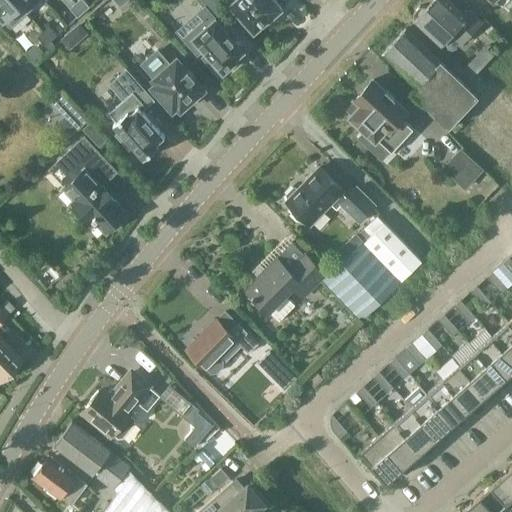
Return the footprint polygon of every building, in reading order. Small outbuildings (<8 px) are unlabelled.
[(15,0),(0,0),(0,15),(10,28),(27,13),(15,0)] [(15,0),(27,13),(41,0),(15,0)] [(84,0),(78,0),(76,3),(84,12),(90,6),(84,0)] [(203,20),(183,37),(198,54),(204,49),(207,53),(203,57),(217,72),(221,68),(224,72),(232,64),(234,67),(245,57),(241,53),(244,50),(217,19),(226,11),(215,0),(198,0),(204,7),(197,13),(203,20)] [(234,0),(231,4),(254,31),(269,18),(269,19),(283,8),(275,0),(234,0)] [(462,43),(482,21),(469,9),(465,14),(449,0),(431,0),(426,6),(421,6),(420,5),(413,13),(414,13),(414,19),(441,45),(452,34),(462,43)] [(76,3),(70,8),(78,17),(84,12),(76,3)] [(49,26),(43,31),(51,40),(57,35),(49,26)] [(459,128),(482,100),(478,96),(406,28),(383,53),(415,83),(410,89),(455,132),(459,128)] [(43,31),(37,37),(45,46),(51,40),(43,31)] [(158,82),(154,86),(173,108),(178,104),(181,108),(204,88),(195,78),(196,77),(189,69),(187,70),(177,58),(170,64),(168,62),(155,74),(157,76),(155,78),(158,82)] [(131,93),(109,113),(116,122),(114,124),(114,125),(115,124),(120,130),(115,134),(129,150),(134,146),(144,157),(144,158),(144,159),(159,146),(158,145),(158,146),(156,144),(165,136),(143,111),(155,100),(154,99),(127,68),(117,77),(123,84),(122,85),(124,88),(126,87),(131,93)] [(376,137),(392,152),(413,129),(399,116),(406,109),(394,98),(395,97),(386,89),(385,90),(373,79),(356,98),(363,103),(351,116),(375,137),(376,137)] [(84,137),(59,160),(76,178),(66,187),(77,199),(74,203),(91,221),(95,218),(107,231),(112,226),(115,229),(124,221),(121,218),(126,213),(116,202),(117,201),(104,187),(102,188),(101,186),(117,171),(84,137)] [(464,190),(481,172),(460,153),(444,171),(464,190)] [(347,197),(341,192),(343,190),(320,167),(299,189),(294,187),(287,194),(288,199),(287,201),(293,207),(292,212),(299,220),(304,218),(311,224),(331,204),(336,209),(342,203),(358,219),(373,206),(374,204),(356,187),(347,197)] [(421,261),(385,222),(378,216),(358,235),(356,237),(360,241),(362,239),(363,240),(322,279),(361,320),(421,261)] [(305,254),(305,255),(291,242),(277,257),(246,289),(279,321),(295,305),(285,295),(293,287),(303,296),(325,274),(305,254)] [(508,287),(493,271),(487,276),(502,292),(508,287)] [(491,301),(477,285),(471,290),(485,306),(491,301)] [(475,315),(461,299),(455,305),(469,321),(475,315)] [(2,306),(8,312),(13,307),(8,301),(2,306)] [(459,330),(445,314),(439,319),(453,335),(459,330)] [(239,322),(229,332),(216,319),(187,348),(212,373),(217,373),(223,366),(224,360),(220,357),(236,340),(249,353),(259,343),(239,322)] [(511,325),(508,321),(492,335),(511,358),(511,325)] [(442,344),(428,328),(422,333),(436,350),(442,344)] [(511,358),(492,335),(476,350),(502,380),(511,371),(511,358)] [(0,379),(21,359),(0,337),(0,379)] [(426,358),(412,342),(406,348),(420,364),(426,358)] [(476,350),(460,364),(486,394),(502,380),(476,350)] [(270,351),(259,362),(285,388),(296,377),(270,351)] [(410,373),(396,357),(390,362),(404,378),(410,373)] [(460,364),(443,378),(470,409),(486,394),(460,364)] [(314,386),(323,378),(315,369),(306,377),(314,386)] [(394,387),(379,371),(373,376),(388,392),(394,387)] [(100,392),(98,391),(90,400),(92,401),(85,410),(88,413),(85,417),(92,422),(95,419),(112,433),(113,432),(119,437),(122,437),(134,422),(134,419),(128,414),(129,413),(126,410),(135,400),(148,410),(160,396),(147,386),(148,385),(132,372),(111,398),(102,390),(100,392)] [(443,378),(427,392),(454,423),(470,409),(443,378)] [(377,401),(363,385),(357,390),(371,407),(377,401)] [(427,392),(411,407),(437,437),(454,423),(427,392)] [(189,401),(179,413),(189,421),(199,409),(189,401)] [(411,407),(395,421),(421,451),(437,437),(411,407)] [(333,414),(332,414),(332,415),(331,417),(331,420),(331,421),(331,423),(331,426),(332,428),(334,431),(340,438),(348,431),(333,414)] [(204,434),(212,424),(203,417),(195,426),(204,434)] [(395,421),(378,435),(405,466),(421,451),(395,421)] [(55,444),(114,489),(131,467),(72,422),(55,444)] [(405,466),(378,435),(361,450),(388,481),(405,466)] [(61,496),(71,504),(86,483),(76,475),(77,475),(49,454),(33,476),(61,497),(61,496)] [(511,465),(491,484),(507,502),(511,508),(511,465)] [(211,493),(229,477),(220,466),(201,482),(211,493)] [(199,510),(200,511),(258,511),(269,502),(255,486),(252,488),(248,484),(241,490),(232,480),(199,510)] [(495,511),(507,502),(491,484),(464,508),(467,511),(495,511)]
